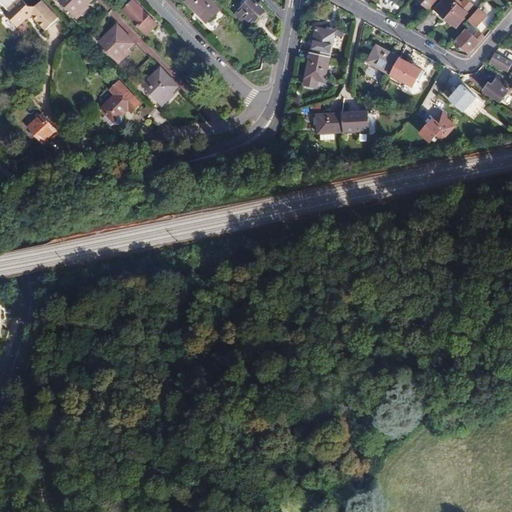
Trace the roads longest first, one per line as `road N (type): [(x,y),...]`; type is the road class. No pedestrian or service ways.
road 1 (tertiary): [(270,117),(262,133),(231,150),(45,194),(22,215),(29,311),(0,404)]
road 2 (residential): [(342,0),(461,65),(476,62),(511,20)]
road 3 (track): [(27,323),(40,344),(35,408),(48,511)]
road 4 (residential): [(152,0),(270,117)]
road 5 (tertiary): [(297,0),(270,117)]
